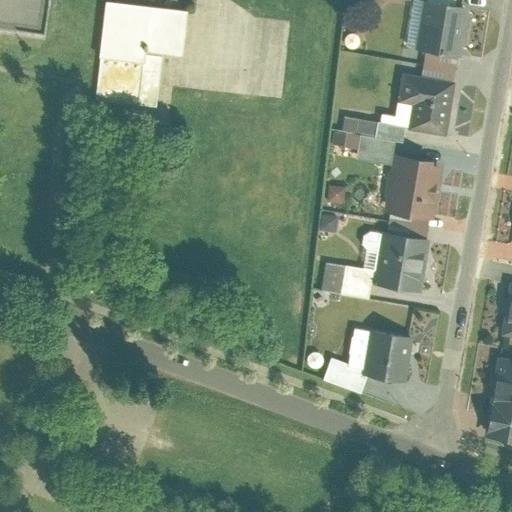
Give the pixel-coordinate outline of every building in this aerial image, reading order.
[(427,0),(426,7),(453,12),(454,0),(427,0)] [(108,1),(97,98),(158,105),(164,52),(183,54),(188,10),(108,1)] [(415,55),(458,62),(466,14),(453,12),(426,7),(423,7),(415,55)] [(419,82),(453,88),(457,63),(423,57),(419,82)] [(408,134),(444,140),(453,88),(419,82),(400,79),(395,105),(412,108),(408,134)] [(471,120),(472,98),(457,97),(456,119),(471,120)] [(404,132),(344,121),(341,135),(402,146),(404,132)] [(394,145),(358,139),(354,162),(390,169),(394,145)] [(384,216),(431,224),(440,167),(394,159),(384,216)] [(343,191),(327,188),(324,205),(341,207),(343,191)] [(337,218),(321,215),(318,233),(335,236),(337,218)] [(372,289),(418,297),(427,246),(381,238),(372,289)] [(372,274),(325,267),(320,295),(367,303),(372,274)] [(511,286),(508,286),(499,340),(511,341),(511,286)] [(414,310),(412,327),(434,329),(436,312),(414,310)] [(363,379),(403,386),(411,341),(370,335),(363,379)] [(511,363),(497,361),(483,443),(511,448),(511,363)] [(328,362),(321,383),(360,396),(365,381),(362,380),(363,374),(328,362)]
